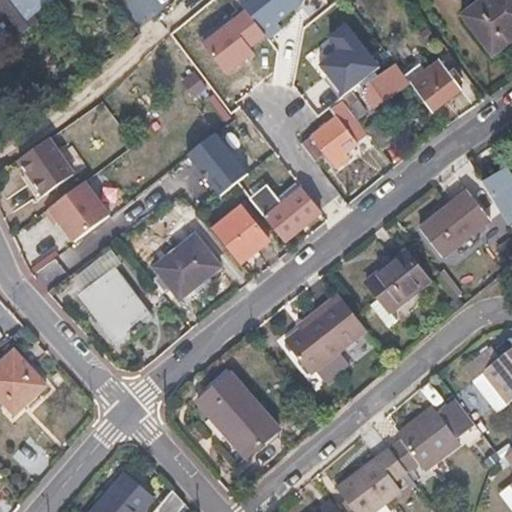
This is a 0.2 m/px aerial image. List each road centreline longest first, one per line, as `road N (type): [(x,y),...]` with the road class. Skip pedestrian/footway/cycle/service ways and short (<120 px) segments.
road 1 (residential): [(511,106),(127,408)]
road 2 (residential): [(243,511),(511,293)]
road 3 (residential): [(127,408),(9,279),(0,258)]
road 4 (residential): [(127,408),(220,511)]
road 5 (residential): [(127,408),(39,511)]
